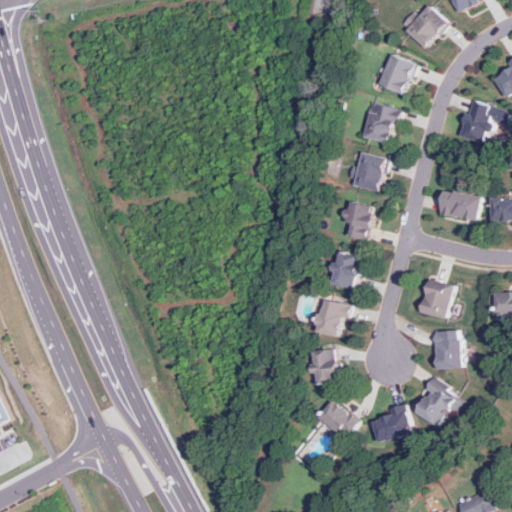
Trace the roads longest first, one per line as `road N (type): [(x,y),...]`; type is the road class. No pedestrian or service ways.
road 1 (residential): [(389,359),(388,310),(445,94),(481,42),(511,23)]
road 2 (trunk): [(98,326),(38,171)]
road 3 (trunk): [(38,171),(0,30)]
road 4 (trunk): [(0,201),(53,329)]
road 5 (trunk): [(53,329),(102,442)]
